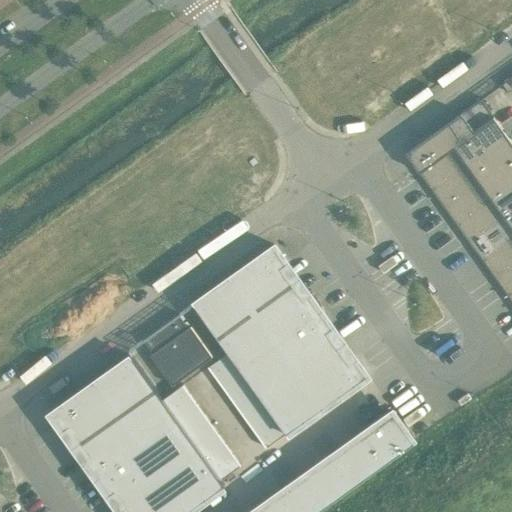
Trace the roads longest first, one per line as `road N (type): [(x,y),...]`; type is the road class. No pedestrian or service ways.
road 1 (unclassified): [(0,401),(321,172)]
road 2 (unclassified): [(321,172),(372,183),(493,352),(436,393),(418,367)]
road 3 (residential): [(219,511),(418,367)]
road 4 (unclassified): [(321,172),(511,37)]
road 5 (unclassified): [(418,367),(313,221),(321,172)]
road 6 (unclassified): [(198,0),(321,172)]
road 7 (secondary): [(0,107),(150,0)]
